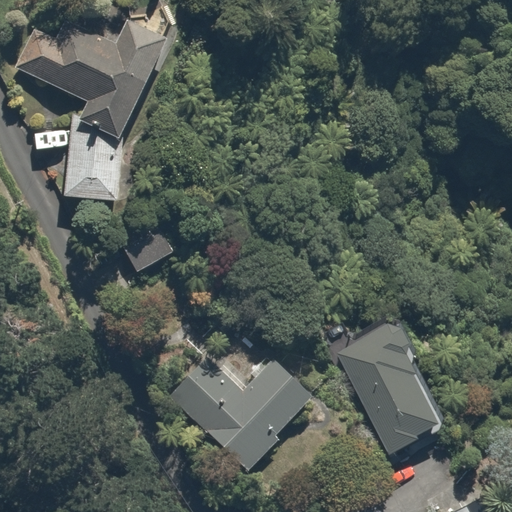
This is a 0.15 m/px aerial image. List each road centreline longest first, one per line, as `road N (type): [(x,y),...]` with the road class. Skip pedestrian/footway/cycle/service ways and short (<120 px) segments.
road 1 (residential): [(0,134),(138,403),(223,511)]
road 2 (track): [(0,470),(138,403)]
